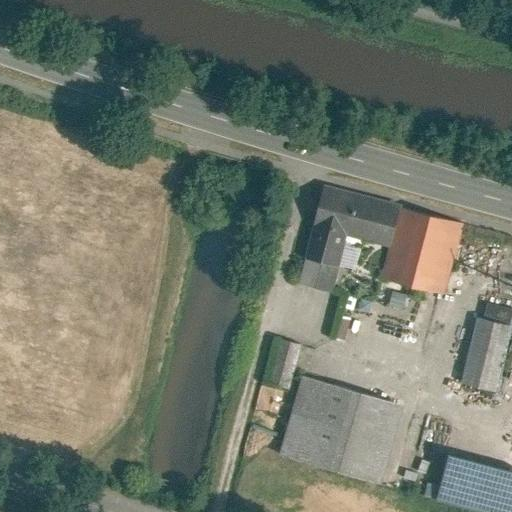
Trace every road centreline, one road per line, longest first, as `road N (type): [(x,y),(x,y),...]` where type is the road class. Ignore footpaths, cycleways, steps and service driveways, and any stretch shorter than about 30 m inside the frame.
road 1 (primary): [(0,44),(511,195)]
road 2 (track): [(299,138),(285,234),(214,511)]
road 3 (unclassified): [(0,461),(140,511)]
road 4 (unclassified): [(384,0),(511,34)]
